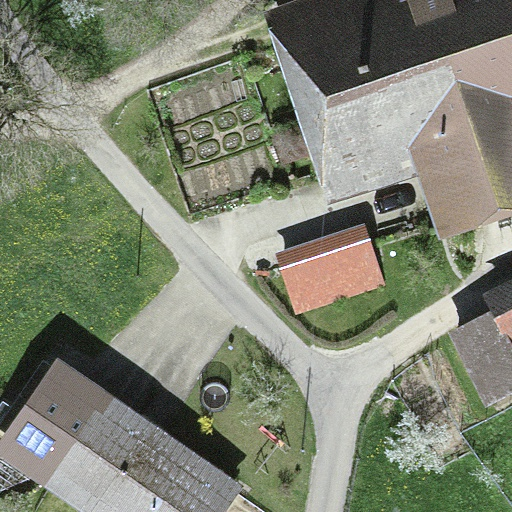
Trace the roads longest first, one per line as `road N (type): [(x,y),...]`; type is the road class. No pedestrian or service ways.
road 1 (unclassified): [(323,511),(334,443),(323,390),(89,145),(0,14)]
road 2 (track): [(323,390),(511,278)]
